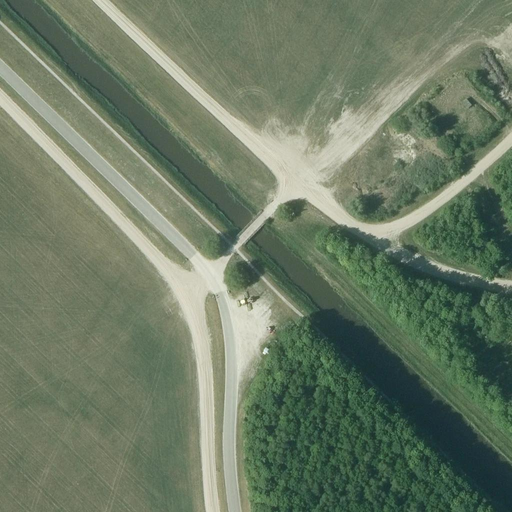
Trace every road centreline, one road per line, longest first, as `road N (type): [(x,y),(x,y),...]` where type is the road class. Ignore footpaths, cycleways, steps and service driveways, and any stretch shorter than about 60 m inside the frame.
road 1 (track): [(214,511),(206,381),(184,285),(0,100)]
road 2 (unknown): [(105,0),(290,188)]
